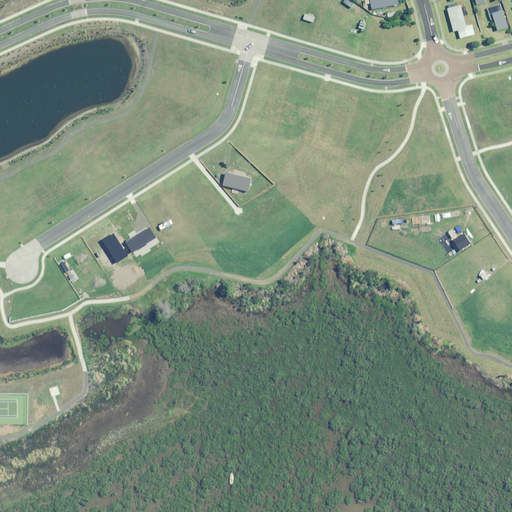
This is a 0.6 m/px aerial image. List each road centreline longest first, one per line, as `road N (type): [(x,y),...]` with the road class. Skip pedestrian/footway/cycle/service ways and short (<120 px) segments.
road 1 (residential): [(250,41),(224,127),(41,240),(23,262)]
road 2 (residential): [(250,41),(141,9),(89,3),(0,38)]
road 3 (residential): [(423,72),(349,71),(250,41)]
road 4 (residential): [(444,82),(468,172),(511,232)]
